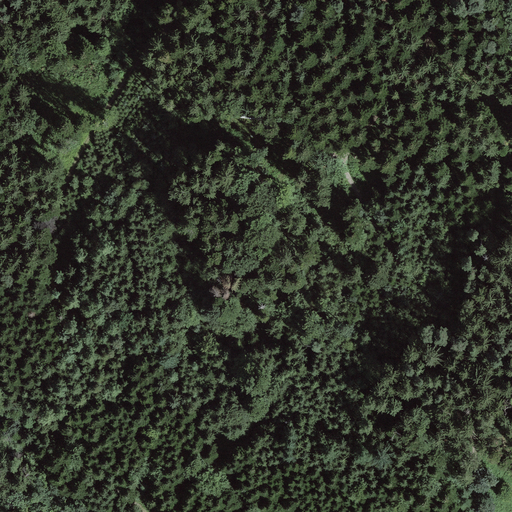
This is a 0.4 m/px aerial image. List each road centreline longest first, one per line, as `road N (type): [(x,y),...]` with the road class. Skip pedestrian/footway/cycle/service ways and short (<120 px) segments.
road 1 (track): [(185,0),(132,66),(62,191),(0,260)]
road 2 (track): [(0,388),(140,511)]
